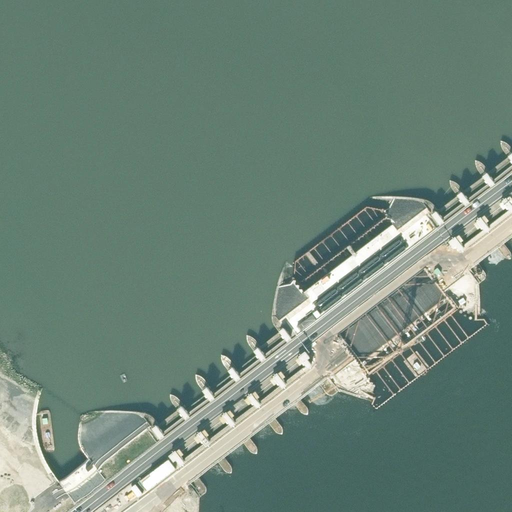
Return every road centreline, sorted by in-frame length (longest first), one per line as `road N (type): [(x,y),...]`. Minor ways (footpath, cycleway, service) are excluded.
road 1 (motorway): [(511,181),(82,511)]
road 2 (motorway): [(141,511),(511,225)]
